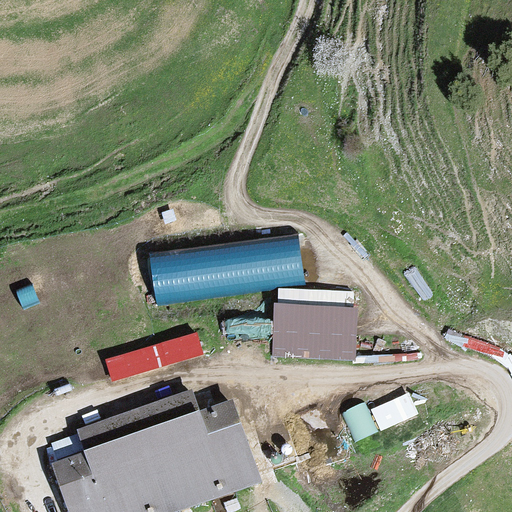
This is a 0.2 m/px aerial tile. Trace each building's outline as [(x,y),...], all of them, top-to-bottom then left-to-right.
[(157,302),(307,283),(301,237),(151,256),(157,302)] [(358,359),(359,288),(276,287),(275,358),(358,359)] [(381,434),(421,417),(411,394),(371,411),(381,434)] [(194,397),(51,448),(72,511),(194,511),(267,488),(232,408),(205,419),(194,397)] [(358,445),(380,435),(366,405),(344,416),(358,445)]
